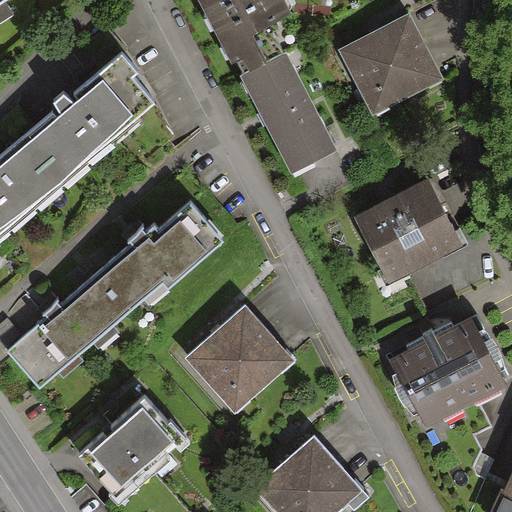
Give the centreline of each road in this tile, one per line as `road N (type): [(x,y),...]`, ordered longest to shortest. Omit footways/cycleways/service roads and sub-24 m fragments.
road 1 (residential): [(432,511),(153,0)]
road 2 (tertiary): [(511,210),(490,97),(490,0)]
road 3 (residential): [(0,102),(102,0)]
